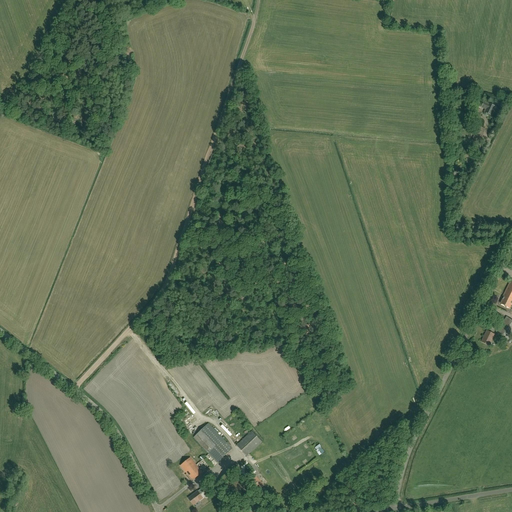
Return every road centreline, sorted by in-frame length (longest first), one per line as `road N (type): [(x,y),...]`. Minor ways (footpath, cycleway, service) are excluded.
road 1 (track): [(73,389),(165,287),(258,0)]
road 2 (unclassified): [(398,507),(404,462),(511,243)]
road 3 (unclassified): [(158,511),(110,420),(0,331)]
road 4 (track): [(129,330),(198,417),(211,420),(245,462),(260,460)]
road 5 (track): [(511,229),(468,229),(459,220),(460,194),(488,138)]
